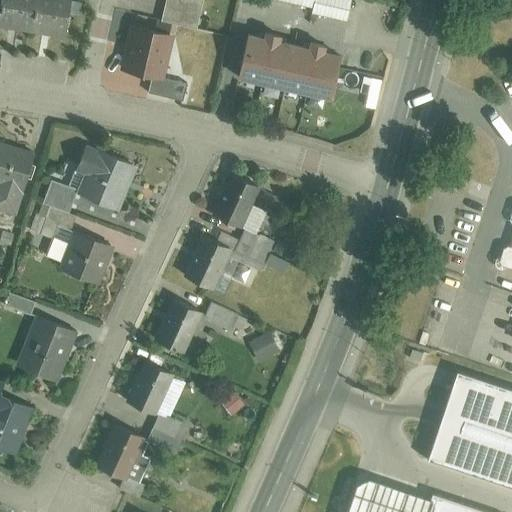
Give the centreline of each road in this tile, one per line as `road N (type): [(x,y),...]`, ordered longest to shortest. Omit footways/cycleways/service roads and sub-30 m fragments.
road 1 (residential): [(200,128),(52,477),(0,496)]
road 2 (secondary): [(263,511),(336,344),(389,182)]
road 3 (residential): [(389,182),(200,128)]
road 4 (secondary): [(389,182),(436,0)]
road 5 (residential): [(200,128),(73,104)]
